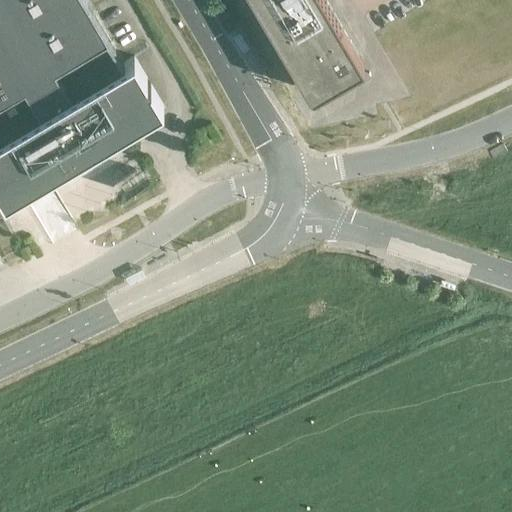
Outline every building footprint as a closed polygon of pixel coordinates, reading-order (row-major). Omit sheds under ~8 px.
[(0,0),(0,190),(5,199),(15,193),(13,190),(14,190),(19,198),(156,117),(151,109),(152,108),(154,111),(163,105),(134,56),(124,62),(125,62),(123,63),(95,15),(86,0),(0,0)] [(364,62),(343,27),(326,0),(256,0),(311,93),(331,81),(332,82),(333,82),(335,83),(336,83),(337,83),(338,82),(339,81),(340,80),(340,79),(340,78),(340,77),(340,76),(364,62)] [(242,52),(249,48),(238,32),(232,37),(242,52)] [(129,284),(146,276),(142,269),(126,277),(129,284)] [(456,293),(458,285),(441,279),(439,287),(456,293)]
